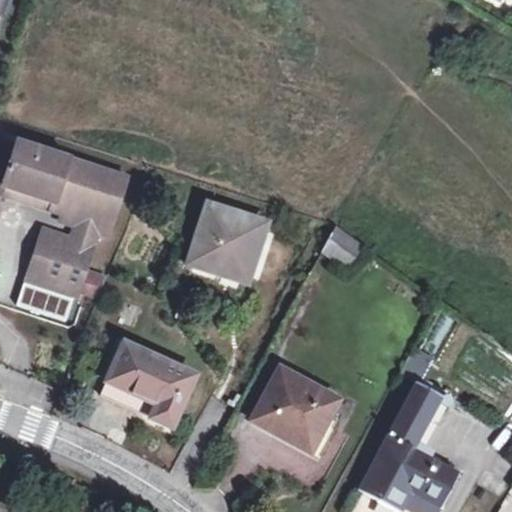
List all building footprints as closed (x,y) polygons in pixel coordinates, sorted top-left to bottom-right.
[(11,0),(0,0),(0,18),(5,20),(11,0)] [(6,181),(3,189),(53,205),(51,211),(65,216),(73,218),(71,225),(78,228),(74,242),(71,250),(57,246),(46,282),(74,291),(84,286),(89,271),(100,236),(110,239),(130,180),(16,144),(6,181)] [(53,205),(3,189),(1,196),(51,211),(53,205)] [(191,265),(223,275),(226,268),(248,275),(264,226),(209,208),(191,265)] [(71,225),(73,218),(65,216),(63,224),(71,225)] [(323,253),(347,270),(363,247),(337,228),(323,253)] [(57,246),(71,250),(74,242),(44,233),(28,286),(55,293),(55,296),(26,288),(19,309),(68,324),(75,302),(71,301),(72,299),(80,301),(83,290),(87,291),(93,273),(89,271),(84,286),(74,291),(46,282),(57,246)] [(226,268),(223,275),(246,282),(248,275),(226,268)] [(109,278),(93,273),(87,291),(101,296),(109,278)] [(102,397),(154,421),(172,428),(177,417),(195,377),(125,346),(102,397)] [(425,376),(432,358),(413,350),(405,368),(425,376)] [(255,423),(273,432),(277,426),(316,447),(322,436),(332,417),(339,404),(282,373),(255,423)] [(432,458),(416,450),(419,445),(443,399),(416,384),(359,491),(398,511),(404,511),(413,495),(441,510),(461,474),(432,458)] [(333,442),(343,423),(332,417),(322,436),(333,442)] [(277,426),(273,432),(313,453),(316,447),(277,426)] [(419,445),(416,450),(432,458),(435,453),(419,445)]
